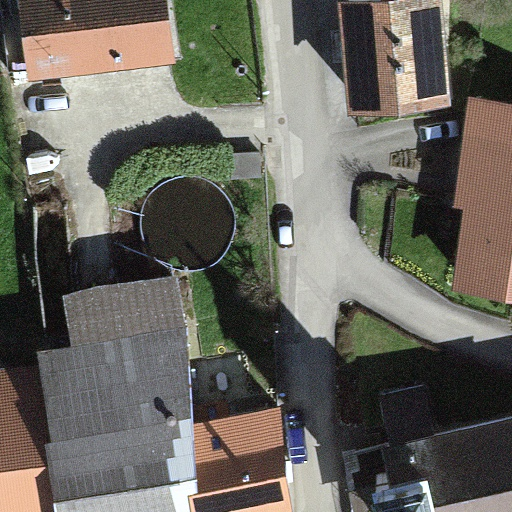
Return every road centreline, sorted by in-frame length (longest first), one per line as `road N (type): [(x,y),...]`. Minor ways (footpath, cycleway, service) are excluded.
road 1 (residential): [(302,260),(288,0)]
road 2 (residential): [(316,511),(302,260)]
road 3 (residential): [(511,355),(302,260)]
